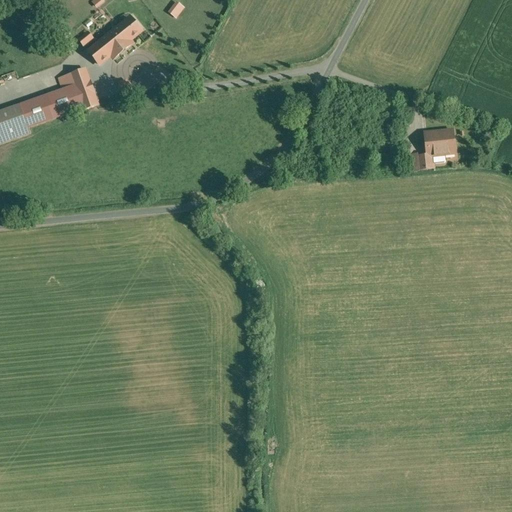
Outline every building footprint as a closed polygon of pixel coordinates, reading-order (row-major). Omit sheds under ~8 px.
[(169,14),(177,19),(186,7),(178,2),(169,14)] [(130,17),(87,50),(99,65),(110,56),(113,60),(135,44),(131,39),(141,32),(130,17)] [(87,32),(78,39),(84,46),(93,38),(87,32)] [(64,90),(20,106),(28,129),(29,128),(99,103),(87,70),(60,79),(64,90)] [(28,129),(20,106),(0,113),(0,145),(31,134),(29,128),(28,129)] [(452,131),(424,134),(426,157),(432,156),(454,154),(452,131)] [(433,169),(432,156),(426,157),(416,157),(417,171),(433,169)]
